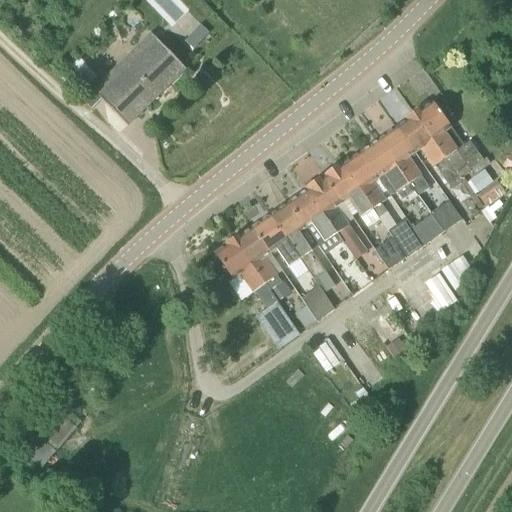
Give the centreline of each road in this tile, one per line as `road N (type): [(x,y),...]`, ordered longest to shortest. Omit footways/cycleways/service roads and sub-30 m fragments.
road 1 (tertiary): [(0,403),(427,0)]
road 2 (secondary): [(511,278),(370,511)]
road 3 (track): [(193,214),(0,33)]
road 4 (secondary): [(444,511),(511,400)]
